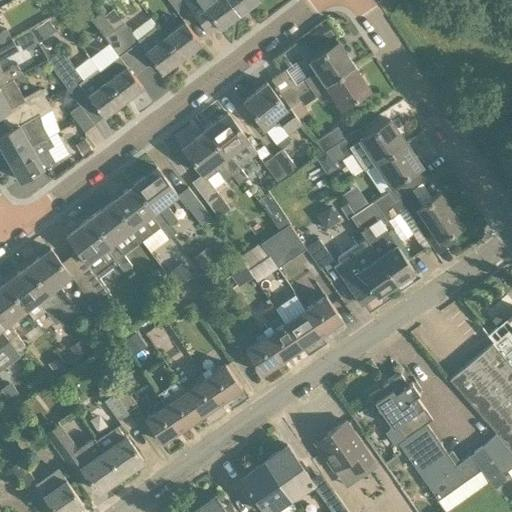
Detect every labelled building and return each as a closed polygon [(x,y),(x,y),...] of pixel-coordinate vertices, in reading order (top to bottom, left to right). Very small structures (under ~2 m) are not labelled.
[(167,0),(177,12),(186,5),(182,0),(167,0)] [(227,0),(182,0),(186,5),(193,0),(197,0),(219,29),(239,14),(227,0)] [(227,0),(239,14),(257,0),(227,0)] [(103,17),(114,31),(128,49),(138,42),(130,33),(123,23),(112,9),(107,13),(103,17)] [(90,21),(104,38),(108,43),(118,56),(119,57),(128,49),(114,31),(103,17),(100,13),(90,21)] [(149,18),(130,33),(138,42),(161,73),(180,58),(164,37),(149,18)] [(47,20),(37,27),(45,39),(55,32),(47,20)] [(184,22),(164,37),(180,58),(200,43),(184,22)] [(327,44),(317,29),(303,39),(313,54),(327,44)] [(0,47),(12,41),(6,30),(0,33),(0,47)] [(37,45),(29,32),(18,38),(26,52),(37,45)] [(271,80),(289,108),(300,101),(297,96),(309,88),(315,97),(327,89),(324,85),(353,65),(338,42),(309,61),(318,76),(307,83),(304,79),(295,85),(285,70),(271,80)] [(99,72),(99,71),(88,58),(74,69),(60,50),(47,60),(55,75),(70,94),(76,104),(87,96),(103,117),(123,102),(99,72)] [(296,51),(284,57),(294,75),(306,69),(296,51)] [(0,86),(12,79),(22,74),(16,64),(2,72),(0,68),(0,61),(2,60),(0,55),(0,86)] [(142,88),(119,57),(118,56),(99,71),(99,72),(123,102),(142,88)] [(370,89),(353,65),(324,85),(327,89),(340,109),(370,89)] [(0,114),(14,107),(19,115),(45,100),(39,89),(23,98),(12,79),(0,86),(0,114)] [(263,129),(275,144),(285,136),(296,127),(295,126),(299,123),(289,108),(287,110),(266,83),(243,101),(264,128),(263,129)] [(72,99),(65,88),(55,94),(62,105),(72,99)] [(297,96),(300,101),(303,105),(315,97),(309,88),(297,96)] [(0,136),(0,146),(8,160),(48,137),(42,127),(39,116),(51,110),(45,100),(19,115),(23,123),(0,136)] [(79,105),(69,113),(83,132),(93,125),(79,105)] [(227,113),(204,130),(225,158),(230,155),(235,162),(253,148),(248,141),(227,113)] [(323,170),(333,164),(352,151),(365,170),(374,164),(375,164),(406,144),(390,120),(359,141),(359,140),(350,146),(344,139),(324,151),(325,153),(316,159),(323,170)] [(344,139),(337,127),(314,142),(322,153),(324,151),(344,139)] [(214,189),(232,175),(230,173),(238,166),(235,162),(230,155),(225,158),(204,130),(181,148),(202,174),(191,182),(194,187),(205,179),(214,189)] [(280,150),(281,149),(290,142),(285,136),(275,144),(280,150)] [(48,137),(8,160),(20,181),(43,168),(54,161),(47,149),(53,146),(48,137)] [(91,149),(83,138),(75,145),(83,155),(91,149)] [(390,187),(385,189),(387,192),(393,201),(398,198),(414,187),(406,176),(421,167),(406,144),(375,164),(390,187)] [(296,168),(281,149),(280,150),(272,156),(287,175),(296,168)] [(287,175),(272,156),(262,164),(277,183),(287,175)] [(247,178),(238,166),(230,173),(232,175),(239,185),(247,178)] [(186,209),(187,208),(180,199),(190,191),(187,187),(177,195),(156,167),(133,185),(155,213),(159,209),(167,220),(159,226),(160,227),(168,238),(176,232),(171,225),(177,220),(165,204),(176,196),(186,209)] [(194,187),(207,204),(218,218),(218,217),(230,208),(219,195),(214,189),(205,179),(194,187)] [(414,187),(398,198),(406,208),(423,235),(432,229),(440,241),(441,240),(445,247),(444,247),(445,249),(455,242),(450,234),(461,227),(439,193),(431,199),(420,183),(414,187)] [(133,185),(111,201),(142,241),(160,227),(159,226),(167,220),(159,209),(155,213),(133,185)] [(211,219),(190,191),(180,199),(187,208),(201,227),(210,219),(211,219)] [(387,192),(363,208),(353,215),(350,217),(365,239),(395,283),(414,271),(397,246),(396,246),(385,229),(375,235),(372,231),(386,221),(406,208),(398,198),(393,201),(387,192)] [(363,207),(354,195),(345,201),(353,214),(363,207)] [(114,243),(122,254),(123,255),(142,241),(111,201),(88,219),(110,246),(114,243)] [(350,217),(353,215),(345,203),(339,207),(347,219),(350,217)] [(66,236),(94,273),(98,278),(117,264),(114,260),(122,254),(114,243),(110,246),(88,219),(66,236)] [(288,224),(272,235),(290,259),(305,249),(288,224)] [(277,268),(290,259),(272,235),(260,243),(265,250),(277,268)] [(333,260),(319,239),(305,249),(319,269),(333,260)] [(376,296),(395,283),(365,239),(336,258),(338,262),(333,265),(359,303),(374,293),(376,296)] [(50,248),(28,265),(49,293),(53,290),(61,301),(53,308),(61,319),(75,309),(58,286),(71,276),(50,248)] [(122,254),(114,260),(117,264),(123,272),(131,266),(123,255),(122,254)] [(192,276),(182,262),(168,271),(178,286),(192,276)] [(44,312),(46,313),(53,308),(61,301),(53,290),(49,293),(28,265),(5,282),(26,310),(25,311),(33,320),(44,312)] [(252,278),(243,265),(229,274),(238,287),(252,278)] [(98,278),(94,273),(86,279),(100,298),(108,292),(98,278)] [(154,284),(151,278),(142,284),(146,289),(154,284)] [(100,298),(86,279),(78,285),(92,304),(100,298)] [(5,282),(0,285),(0,323),(3,327),(8,324),(25,311),(26,310),(5,282)] [(325,295),(305,309),(322,333),(342,320),(325,295)] [(305,309),(285,322),(302,347),(322,333),(305,309)] [(511,454),(511,312),(505,318),(506,319),(488,335),(485,331),(484,331),(493,342),(449,380),(476,411),(495,433),(511,454)] [(285,322),(264,336),(281,361),(302,347),(285,322)] [(3,327),(0,323),(0,346),(8,340),(8,341),(16,335),(8,324),(3,327)] [(146,346),(136,331),(122,341),(131,356),(146,346)] [(25,347),(16,335),(8,341),(17,353),(25,347)] [(281,361),(264,336),(244,349),(261,374),(281,361)] [(89,351),(81,339),(69,347),(78,359),(89,351)] [(68,368),(60,355),(47,363),(55,376),(68,368)] [(225,364),(205,377),(221,402),(241,388),(225,364)] [(395,426),(405,439),(425,424),(432,420),(416,396),(419,394),(411,382),(408,385),(400,373),(366,397),(366,398),(370,396),(392,428),(395,426)] [(205,377),(185,390),(201,415),(221,402),(205,377)] [(18,394),(10,382),(0,388),(7,400),(18,394)] [(121,384),(111,390),(113,393),(127,413),(137,406),(121,384)] [(111,390),(108,385),(98,392),(103,400),(113,393),(111,390)] [(185,390),(184,391),(165,404),(182,429),(201,415),(185,390)] [(128,414),(127,413),(113,393),(103,400),(118,421),(128,414)] [(182,429),(165,404),(164,405),(161,400),(151,406),(155,411),(144,418),(161,443),(182,429)] [(372,462),(356,438),(344,422),(325,435),(331,445),(322,452),(333,468),(331,470),(333,473),(345,464),(354,475),(372,462)] [(56,423),(44,432),(64,459),(72,453),(82,466),(80,467),(98,492),(120,476),(95,441),(93,438),(75,450),(56,423)] [(425,424),(405,439),(398,444),(438,500),(480,470),(469,455),(455,465),(438,441),(437,441),(425,424)] [(116,425),(95,441),(120,476),(143,460),(126,436),(124,437),(116,425)] [(501,474),(511,466),(511,454),(495,433),(481,446),(501,474)] [(0,453),(6,463),(16,456),(22,452),(10,434),(0,440),(0,453)] [(287,445),(264,461),(291,498),(313,483),(287,445)] [(35,481),(21,460),(10,468),(25,488),(35,481)] [(271,511),(291,498),(264,461),(241,477),(265,511),(271,511)] [(42,496),(54,511),(71,511),(83,504),(66,480),(65,480),(57,468),(52,472),(36,483),(37,485),(44,495),(42,496)] [(347,511),(333,492),(322,500),(330,511),(347,511)] [(191,511),(226,511),(215,496),(191,511)]
